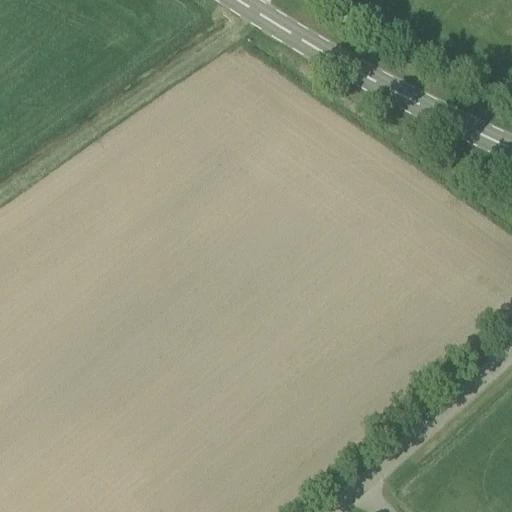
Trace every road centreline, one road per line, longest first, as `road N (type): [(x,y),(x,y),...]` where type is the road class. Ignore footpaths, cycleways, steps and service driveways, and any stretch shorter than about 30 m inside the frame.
road 1 (secondary): [(511,148),(434,113),(238,0)]
road 2 (unclassified): [(333,511),(511,351)]
